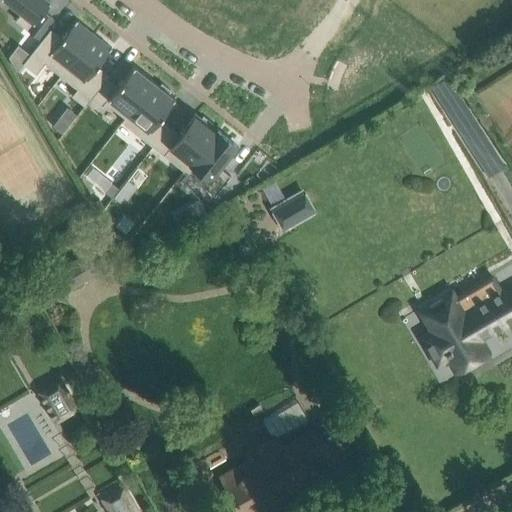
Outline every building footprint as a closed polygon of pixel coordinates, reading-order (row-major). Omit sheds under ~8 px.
[(5,0),(21,12),(15,20),(37,37),(53,18),(42,10),(49,0),(5,0)] [(50,28),(22,63),(36,73),(44,62),(60,75),(93,33),(76,19),(62,37),(50,28)] [(93,33),(60,75),(77,88),(71,95),(84,105),(91,97),(106,78),(109,75),(97,65),(111,47),(93,33)] [(106,78),(91,97),(101,105),(104,102),(124,117),(125,118),(154,81),(133,65),(116,86),(106,78)] [(124,117),(121,121),(153,146),(168,127),(157,118),(174,97),(168,92),(170,90),(161,82),(159,85),(154,81),(125,118),(124,117)] [(168,127),(153,146),(184,171),(215,130),(214,130),(211,127),(213,124),(202,115),(200,118),(195,114),(178,135),(168,127)] [(59,115),(52,125),(61,133),(69,123),(59,115)] [(215,130),(184,171),(214,195),(230,176),(219,167),(237,145),(215,128),(214,130),(215,130)] [(274,181),(262,188),(273,208),(272,208),(283,228),(313,211),(301,191),(285,200),(274,181)] [(86,243),(49,264),(64,291),(101,270),(86,243)] [(430,329),(420,335),(433,357),(445,351),(446,353),(450,351),(459,366),(454,369),(455,370),(487,351),(480,338),(511,319),(511,289),(506,293),(503,288),(500,290),(493,294),(489,286),(459,304),(460,306),(432,322),(435,326),(430,329)] [(54,418),(56,420),(77,408),(60,379),(38,391),(45,402),(48,400),(59,417),(56,419),(55,417),(54,418)] [(277,435),(308,417),(299,400),(268,418),(277,435)] [(304,466),(329,452),(315,429),(278,450),(272,439),(248,453),(258,471),(228,488),(242,511),(247,511),(309,476),(304,466)] [(101,498),(109,511),(137,511),(123,485),(101,498)]
